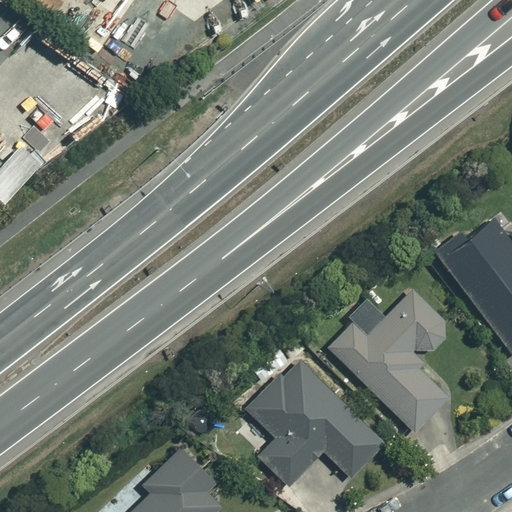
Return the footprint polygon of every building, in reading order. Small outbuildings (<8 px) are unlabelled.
[(56,0),(29,0),(47,13),(56,0)] [(94,0),(92,0),(75,22),(92,34),(109,12),(94,0)] [(0,203),(33,169),(35,166),(14,147),(0,162),(0,203)] [(511,251),(485,215),(457,236),(454,231),(429,251),(507,354),(511,350),(511,251)] [(400,355),(408,348),(426,348),(439,335),(437,318),(405,287),(359,333),(346,320),(322,345),(407,429),(441,395),(400,355)] [(377,442),(294,357),(242,408),(269,436),(252,453),(280,482),(316,447),(343,475),(377,442)] [(208,482),(172,446),(136,483),(143,491),(122,511),(204,511),(213,503),(200,490),(208,482)]
